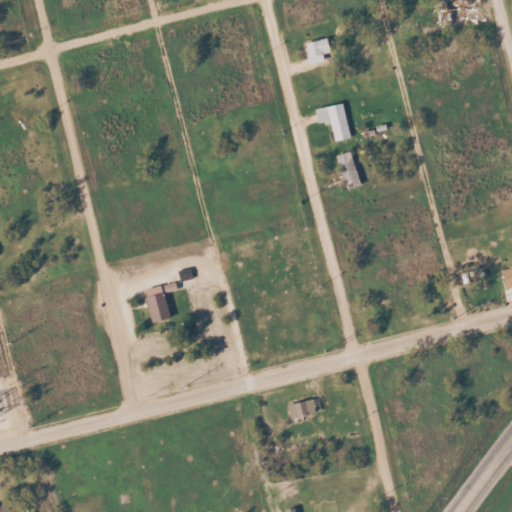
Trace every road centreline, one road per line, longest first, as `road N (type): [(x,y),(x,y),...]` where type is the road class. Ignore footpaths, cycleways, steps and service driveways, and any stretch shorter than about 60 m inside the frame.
road 1 (residential): [(0,447),(511,313)]
road 2 (residential): [(392,511),(265,0)]
road 3 (residential): [(131,413),(38,0)]
road 4 (residential): [(150,0),(250,381)]
road 5 (residential): [(381,0),(465,325)]
road 6 (residential): [(0,59),(232,0)]
